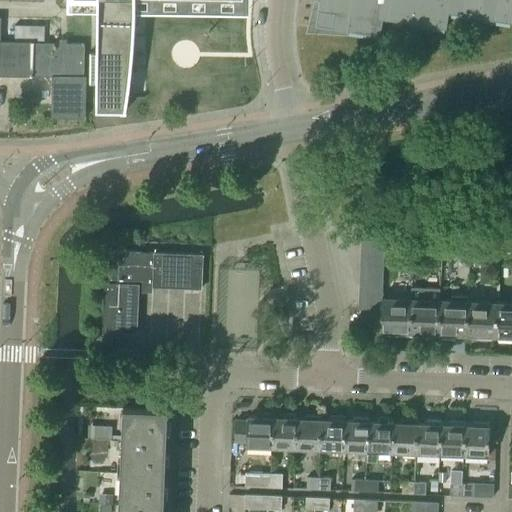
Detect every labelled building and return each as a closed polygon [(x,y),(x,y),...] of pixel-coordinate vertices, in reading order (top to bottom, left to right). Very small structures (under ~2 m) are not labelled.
[(95,82),(95,111),(125,112),(129,78),(133,45),(134,11),(134,0),(67,0),(67,10),(96,10),(96,52),(89,52),(89,82),(95,82)] [(511,0),(319,0),(316,25),(380,35),(383,17),(447,27),(449,12),(510,22),(511,11),(511,0)] [(0,75),(51,76),(50,118),(84,118),(84,76),(83,76),(83,43),(51,43),(33,43),(33,42),(0,41),(0,75)] [(360,247),(383,248),(384,236),(361,235),(360,247)] [(412,248),(413,237),(400,236),(399,247),(412,248)] [(441,249),(442,238),(413,237),(412,248),(427,249),(427,254),(441,255),(441,249)] [(470,255),(470,239),(442,238),(441,249),(454,250),(470,255)] [(470,239),(470,255),(484,251),(499,252),(499,241),(470,239)] [(511,252),(511,244),(511,241),(499,241),(499,252),(511,252)] [(383,260),(383,248),(360,247),(360,259),(383,260)] [(104,282),(102,331),(136,333),(138,291),(152,292),(152,286),(201,288),(202,254),(106,249),(105,267),(110,267),(109,282),(104,282)] [(382,273),(383,260),(360,259),(359,272),(382,273)] [(382,285),(382,273),(359,272),(359,284),(382,285)] [(381,297),(381,296),(382,285),(359,284),(359,296),(381,297)] [(410,297),(409,333),(420,333),(420,336),(434,337),(434,334),(438,334),(439,298),(440,294),(440,288),(412,287),(411,297),(410,297)] [(381,309),(381,297),(359,296),(358,309),(381,309)] [(381,309),(380,332),(384,332),(384,335),(398,336),(398,333),(409,333),(410,297),(381,296),(381,297),(381,309)] [(439,298),(438,334),(441,334),(441,337),(455,338),(455,335),(467,335),(468,299),(467,299),(467,297),(451,296),(451,299),(439,298)] [(468,299),(467,335),(477,336),(477,339),(491,339),(492,336),(495,336),(497,300),(468,299)] [(511,300),(497,300),(495,336),(498,336),(498,339),(511,339),(511,300)] [(131,373),(130,392),(148,393),(148,374),(131,373)] [(162,511),(167,409),(123,407),(118,511),(162,511)] [(270,447),(272,414),(248,413),(247,421),(236,421),(235,442),(247,442),(247,446),(270,447)] [(294,448),(296,415),(272,414),(270,447),(294,448)] [(319,449),(320,415),(296,415),(294,448),(319,449)] [(343,449),(344,416),(320,415),(319,449),(343,449)] [(367,450),(368,417),(344,416),(343,449),(366,450),(367,450)] [(391,451),(392,418),(368,417),(367,450),(366,450),(365,462),(375,462),(376,451),(391,451)] [(415,452),(416,419),(392,418),(391,451),(415,452)] [(439,453),(440,420),(416,419),(415,452),(439,453)] [(463,454),(464,421),(440,420),(439,453),(463,454)] [(495,444),(487,444),(488,422),(464,421),(463,454),(486,455),(486,460),(494,460),(495,444)] [(269,487),(269,473),(245,473),(245,487),(269,487)] [(269,473),(269,487),(282,488),(282,474),(269,473)] [(317,489),(317,478),(307,477),(306,489),(317,489)] [(317,478),(317,489),(330,490),(330,478),(317,478)] [(365,492),(366,479),(354,479),(354,491),(365,492)] [(366,479),(365,492),(377,492),(378,480),(366,479)] [(402,481),(401,493),(413,494),(414,482),(402,481)] [(414,482),(413,494),(425,494),(426,482),(414,482)] [(461,496),(462,484),(450,483),(449,495),(461,496)] [(462,484),(461,496),(473,496),(473,484),(462,484)] [(99,494),(99,504),(100,504),(104,504),(111,505),(112,495),(99,494)] [(268,509),(268,495),(245,494),(244,509),(268,509)] [(268,495),(268,509),(281,510),(282,496),(268,495)] [(316,510),(317,498),(306,497),(305,510),(316,510)] [(317,498),(316,510),(329,510),(329,498),(317,498)] [(365,511),(365,500),(353,499),(353,511),(365,511)] [(365,500),(365,511),(376,511),(377,500),(365,500)] [(411,501),(410,511),(435,511),(436,502),(411,501)]
